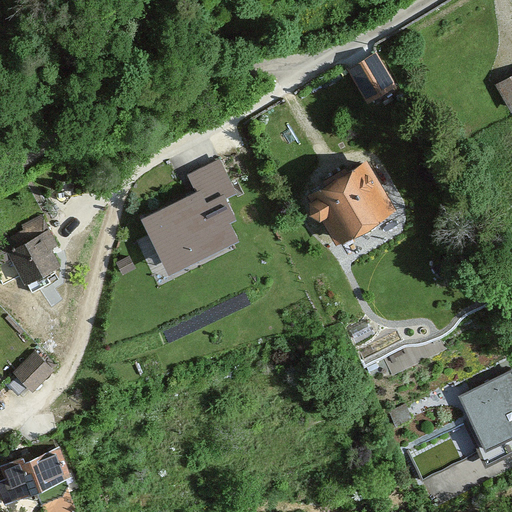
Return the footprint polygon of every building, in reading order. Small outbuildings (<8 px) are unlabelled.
[(379,46),(350,61),(370,99),(399,84),(379,46)] [(511,68),(487,82),(503,111),(511,105),(511,68)] [(301,185),(329,236),(385,206),(357,154),(301,185)] [(145,218),(169,266),(235,234),(212,186),(145,218)] [(42,222),(0,242),(0,270),(9,266),(16,280),(60,257),(42,222)] [(24,349),(5,370),(26,389),(45,367),(24,349)] [(462,417),(484,461),(511,447),(511,373),(508,365),(456,391),(468,415),(462,417)] [(55,450),(6,468),(14,490),(63,472),(55,450)]
